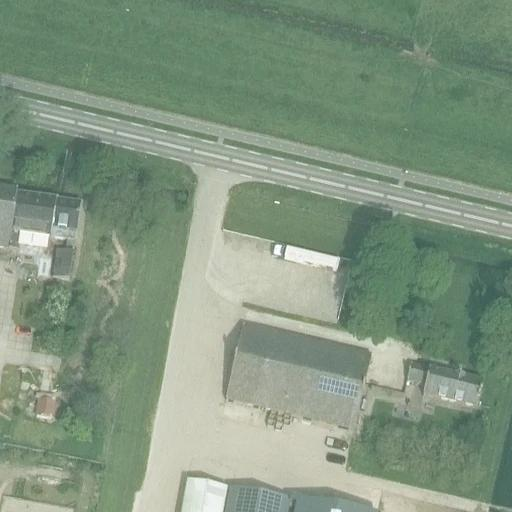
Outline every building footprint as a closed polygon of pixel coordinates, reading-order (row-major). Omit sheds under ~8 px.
[(0,250),(9,252),(17,197),(18,194),(0,190),(0,250)] [(17,197),(9,252),(17,253),(19,238),(50,243),(50,241),(65,243),(64,253),(55,252),(51,281),(69,284),(80,207),(17,197)] [(116,299),(115,308),(129,310),(130,301),(116,299)] [(243,328),(226,403),(353,433),(371,359),(243,328)] [(422,398),(476,412),(483,386),(410,368),(406,384),(425,389),(422,398)] [(37,403),(35,420),(52,422),(54,406),(37,403)] [(223,511),(227,492),(188,484),(182,511),(223,511)] [(231,492),(227,511),(288,511),(290,503),(231,492)] [(335,511),(290,503),(288,511),(335,511)]
